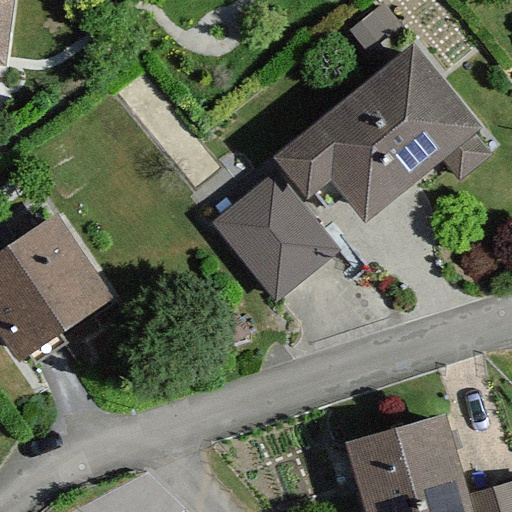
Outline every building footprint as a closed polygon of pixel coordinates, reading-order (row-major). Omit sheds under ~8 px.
[(0,0),(0,70),(18,72),(19,0),(0,0)] [(424,54),(275,162),(320,224),(347,205),(373,241),(495,152),(424,54)] [(278,175),(212,226),(275,310),(339,254),(278,175)] [(67,219),(0,258),(0,317),(39,382),(132,327),(67,219)] [(465,431),(343,461),(355,511),(511,511),(511,496),(483,503),(465,431)]
